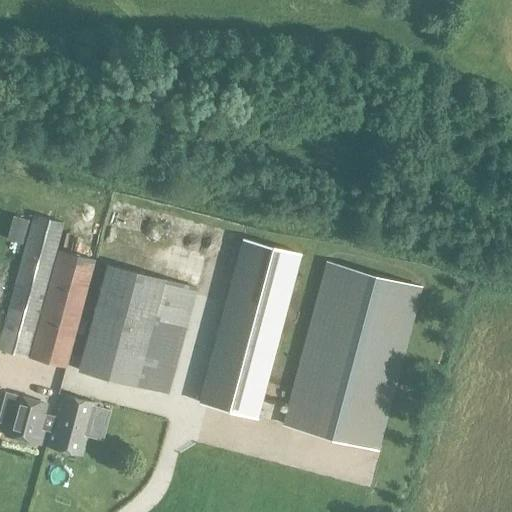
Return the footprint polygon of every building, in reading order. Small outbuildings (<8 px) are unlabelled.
[(33,215),(0,337),(0,349),(27,357),(56,250),(63,223),(33,215)] [(13,215),(7,238),(22,243),(28,219),(13,215)] [(302,255),(242,239),(198,401),(258,417),(302,255)] [(123,248),(121,257),(144,263),(146,254),(123,248)] [(56,250),(27,357),(65,367),(94,260),(56,250)] [(421,285),(329,260),(286,423),(379,447),(421,285)] [(154,318),(186,326),(196,289),(106,264),(78,370),(135,386),(154,318)] [(168,394),(186,326),(154,318),(135,386),(168,394)] [(5,390),(0,409),(0,421),(7,423),(4,435),(15,438),(17,442),(25,444),(28,441),(39,444),(43,429),(51,431),(55,415),(47,413),(49,405),(49,403),(47,402),(5,390)] [(55,415),(51,431),(48,443),(84,452),(96,402),(61,393),(55,415)] [(150,462),(153,438),(137,435),(134,460),(150,462)]
